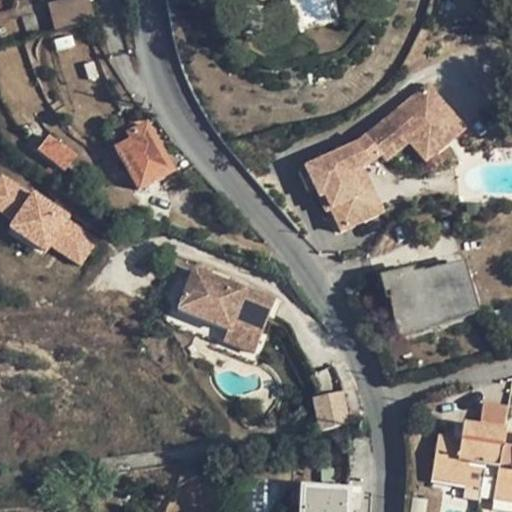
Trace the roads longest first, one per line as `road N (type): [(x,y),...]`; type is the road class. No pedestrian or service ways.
road 1 (unclassified): [(383,511),(372,385),(351,331),(170,105),(142,0)]
road 2 (unknown): [(376,413),(511,370)]
